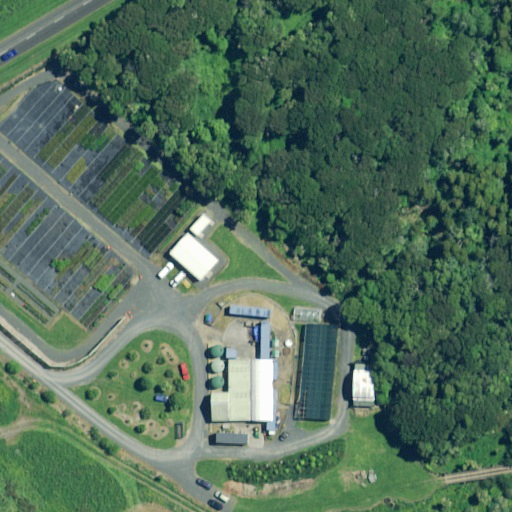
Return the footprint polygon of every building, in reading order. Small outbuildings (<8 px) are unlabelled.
[(332,332),(305,331),(305,343),(332,345),(332,332)] [(331,357),(304,355),(300,402),(328,404),(331,357)] [(252,421),(251,359),(230,360),(230,394),(212,394),(212,421),(252,421)] [(376,371),(354,370),(353,406),(375,406),(376,371)] [(226,384),(226,381),(226,378),(225,376),(223,374),(221,373),(218,372),(216,373),(213,374),(211,376),(210,378),(210,380),(210,383),(211,385),(213,387),(215,389),(218,389),(220,389),(223,388),(224,386),(226,384)] [(247,445),(248,435),(218,433),(217,443),(247,445)]
